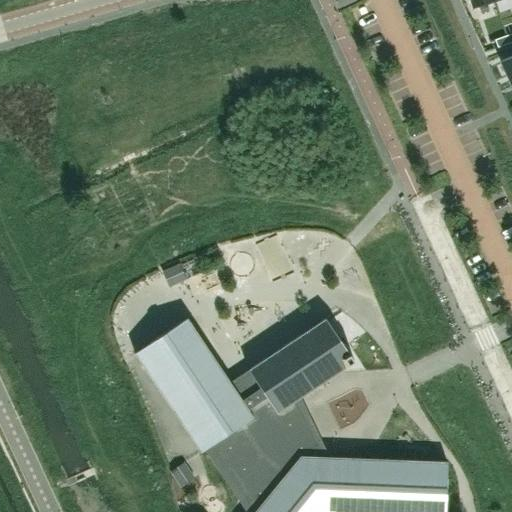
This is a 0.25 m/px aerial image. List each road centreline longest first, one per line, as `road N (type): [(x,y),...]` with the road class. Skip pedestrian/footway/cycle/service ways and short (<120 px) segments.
road 1 (residential): [(511,402),(423,209)]
road 2 (residential): [(468,187),(382,0)]
